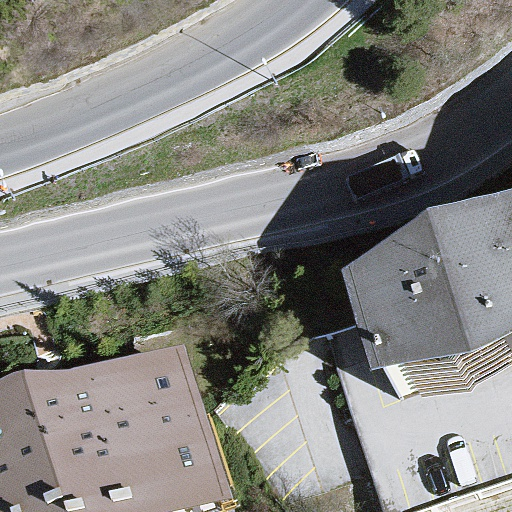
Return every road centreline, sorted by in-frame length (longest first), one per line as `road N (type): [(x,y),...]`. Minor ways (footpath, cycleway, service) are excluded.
road 1 (secondary): [(511,99),(421,155),(322,189),(0,264)]
road 2 (tertiary): [(303,0),(181,73),(0,150)]
